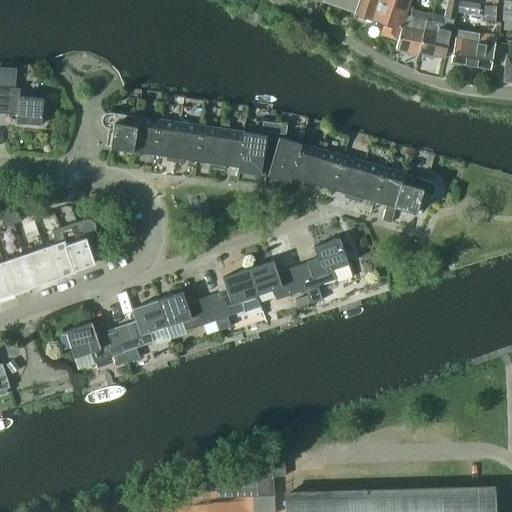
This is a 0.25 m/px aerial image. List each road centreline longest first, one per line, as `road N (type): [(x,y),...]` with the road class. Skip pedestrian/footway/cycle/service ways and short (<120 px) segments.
road 1 (residential): [(152,250),(154,216),(124,180),(0,164)]
road 2 (residential): [(0,318),(131,274),(152,250)]
